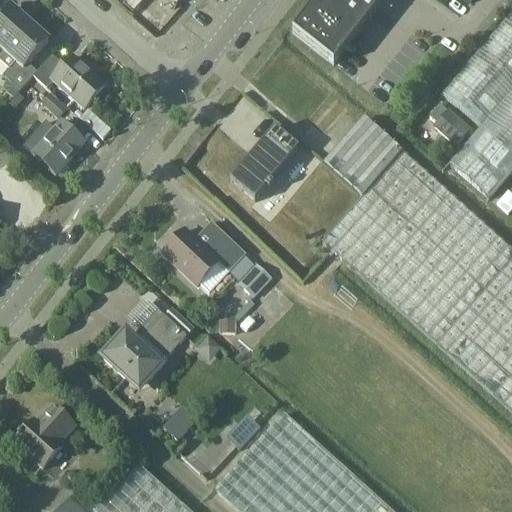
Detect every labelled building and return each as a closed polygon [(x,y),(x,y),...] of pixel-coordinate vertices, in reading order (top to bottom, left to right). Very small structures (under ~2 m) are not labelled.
[(366,0),(319,0),(291,34),(333,67),(365,26),(378,9),(366,0)] [(0,58),(29,26),(10,9),(0,20),(0,58)] [(480,130),(449,167),(489,201),(511,173),(511,12),(441,97),(480,130)] [(49,43),(29,26),(0,58),(0,65),(7,72),(2,77),(11,85),(7,89),(10,93),(8,95),(14,101),(20,93),(33,80),(37,75),(27,67),(49,43)] [(51,59),(37,75),(33,80),(46,91),(53,83),(83,110),(101,89),(81,70),(83,68),(74,60),(64,71),(51,59)] [(68,111),(50,95),(40,106),(58,122),(68,111)] [(455,148),(469,133),(447,114),(440,108),(429,120),(437,126),(434,129),(455,148)] [(511,253),(402,155),(364,121),(323,166),(362,200),(321,245),(334,257),(511,416),(511,253)] [(54,179),(84,146),(61,126),(52,136),(42,126),(33,136),(43,145),(31,158),(54,179)] [(298,152),(274,131),(230,183),(255,204),(266,190),(269,192),(272,188),(270,186),(298,152)] [(507,216),(511,211),(511,197),(507,194),(496,207),(507,216)] [(228,275),(245,257),(227,240),(211,257),(184,232),(162,256),(196,288),(218,265),(228,275)] [(257,265),(240,283),(254,297),(272,279),(257,265)] [(244,335),(262,317),(249,304),(231,322),(244,335)] [(168,359),(186,340),(163,319),(145,338),(144,337),(143,338),(144,339),(137,347),(125,336),(119,342),(116,342),(113,343),(110,345),(108,348),(107,352),(108,355),(102,361),(126,383),(130,385),(134,387),(142,386),(146,385),(150,382),(161,370),(159,369),(167,360),(168,362),(169,361),(168,359)] [(207,337),(197,352),(212,361),(222,346),(207,337)] [(52,409),(36,426),(33,424),(20,438),(19,437),(16,440),(17,441),(13,446),(42,471),(62,449),(59,447),(74,430),(52,409)] [(229,438),(241,449),(261,426),(249,415),(229,438)] [(389,511),(284,416),(215,493),(235,511),(389,511)] [(178,423),(169,434),(180,443),(189,433),(178,423)] [(265,427),(241,451),(246,455),(269,431),(265,427)] [(185,511),(135,467),(94,511),(87,511),(72,498),(59,511),(185,511)]
